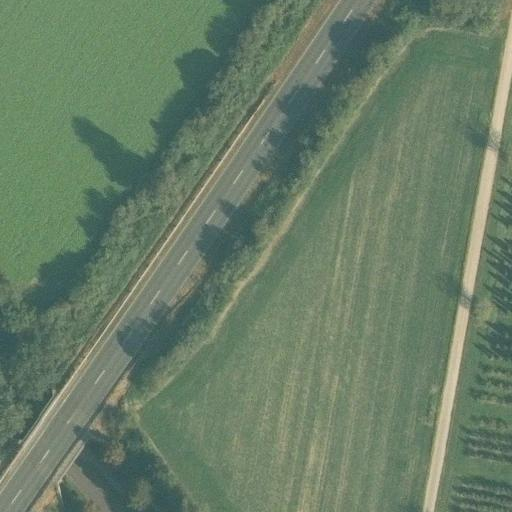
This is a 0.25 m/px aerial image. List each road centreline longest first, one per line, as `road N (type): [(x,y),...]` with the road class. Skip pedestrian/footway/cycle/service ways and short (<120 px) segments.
road 1 (primary): [(358,0),(5,511)]
road 2 (track): [(511,24),(425,511)]
road 3 (unclassified): [(0,383),(113,511)]
